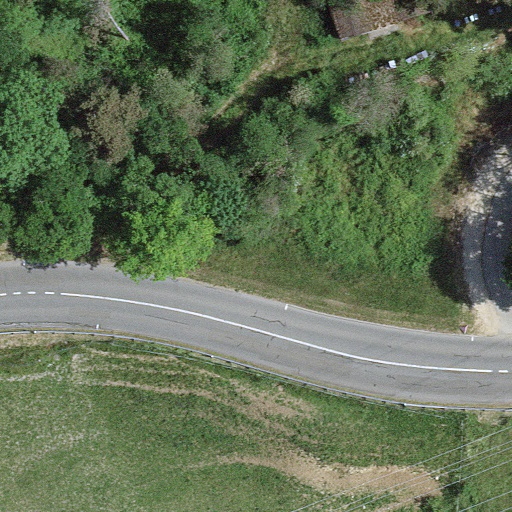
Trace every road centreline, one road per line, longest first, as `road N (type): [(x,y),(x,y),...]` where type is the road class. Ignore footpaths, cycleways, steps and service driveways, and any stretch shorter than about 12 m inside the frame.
road 1 (secondary): [(511,336),(0,389)]
road 2 (track): [(446,342),(508,321),(488,268),(487,221),(511,168)]
